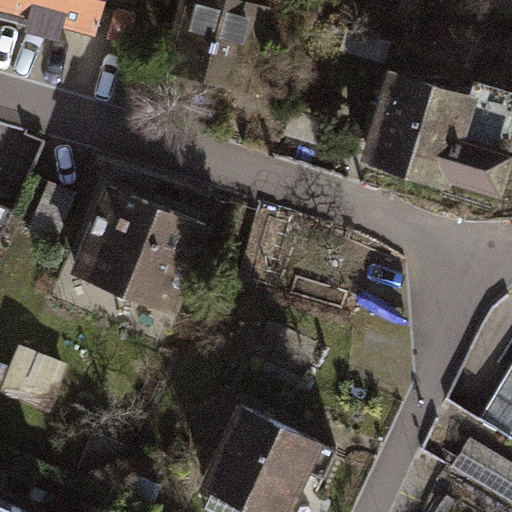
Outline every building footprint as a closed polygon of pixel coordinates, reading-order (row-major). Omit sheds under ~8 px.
[(105,0),(0,0),(97,28),(105,0)] [(275,1),(272,0),(178,0),(161,66),(252,90),(275,1)] [(393,64),(366,155),(508,196),(511,182),(511,86),(481,77),(477,89),(393,64)] [(109,181),(75,266),(176,307),(210,222),(109,181)] [(67,365),(20,345),(10,368),(0,363),(0,387),(48,408),(67,365)] [(236,402),(200,481),(268,511),(291,511),(324,441),(236,402)] [(151,511),(183,511),(189,500),(155,484),(144,509),(151,511)] [(0,511),(38,511),(0,495),(0,511)]
